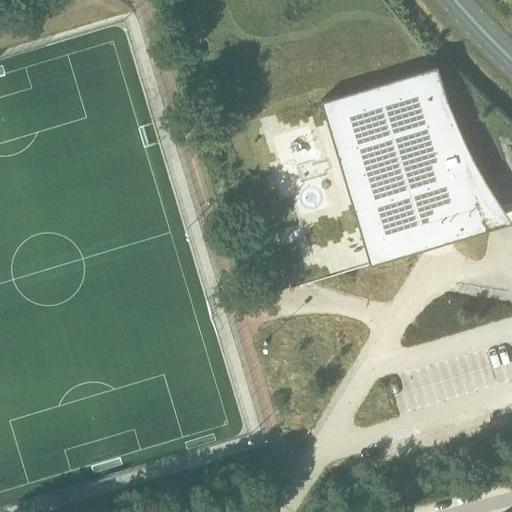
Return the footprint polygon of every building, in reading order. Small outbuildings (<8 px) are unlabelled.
[(437,65),(320,101),(370,264),(425,247),(456,238),(486,229),(479,205),(481,203),(482,200),(480,198),(477,197),(476,196),(438,68),(437,65)] [(230,94),(217,97),(221,117),(234,114),(230,94)] [(271,106),(251,113),(263,145),(282,138),(271,106)] [(273,148),(253,150),(255,178),(276,177),(273,148)] [(508,418),(455,435),(460,449),(487,440),(486,436),(511,428),(508,418)]
